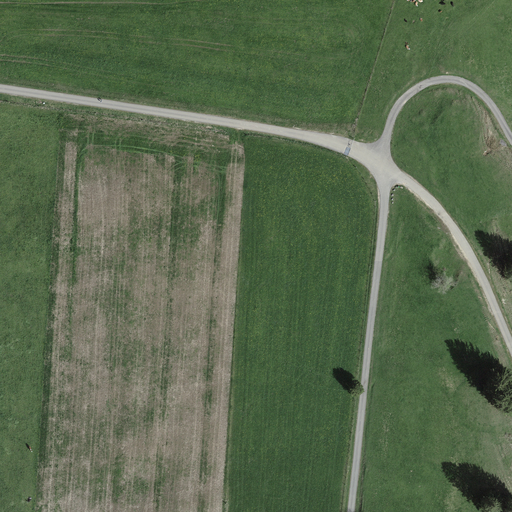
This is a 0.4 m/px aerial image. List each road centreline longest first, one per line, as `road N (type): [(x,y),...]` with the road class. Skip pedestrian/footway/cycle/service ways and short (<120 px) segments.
road 1 (unclassified): [(0,87),(319,139),(381,164),(384,206),(350,511)]
road 2 (track): [(511,137),(479,91),(443,80),(421,86),(403,105),(381,164),(445,216),(511,334)]
